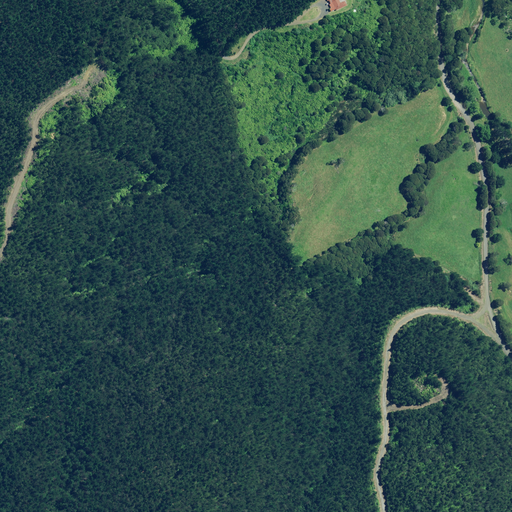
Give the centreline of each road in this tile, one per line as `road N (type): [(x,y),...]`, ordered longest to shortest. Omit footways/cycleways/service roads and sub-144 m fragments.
road 1 (unclassified): [(511,355),(488,304),(485,187),(476,140),(447,87),(438,0)]
road 2 (track): [(384,511),(377,475),(394,331),(425,312),(496,329)]
